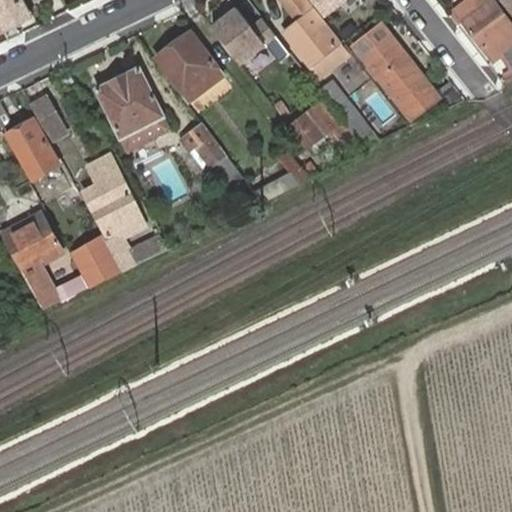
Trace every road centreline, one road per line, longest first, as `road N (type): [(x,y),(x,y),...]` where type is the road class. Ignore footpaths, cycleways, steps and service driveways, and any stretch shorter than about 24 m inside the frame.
road 1 (track): [(61,511),(403,356)]
road 2 (track): [(428,511),(403,356),(511,307)]
road 3 (residential): [(0,73),(157,0)]
